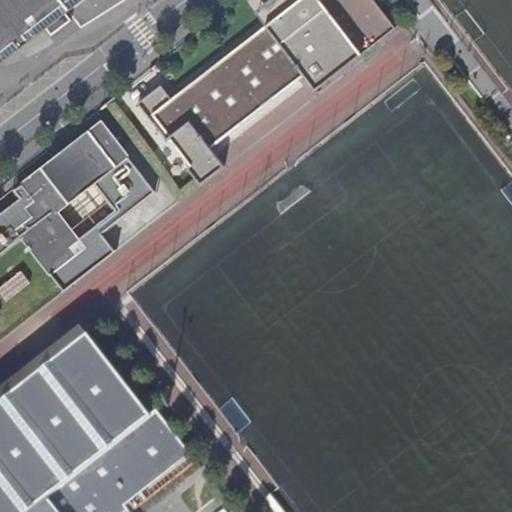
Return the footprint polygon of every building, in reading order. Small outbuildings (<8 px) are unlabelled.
[(0,0),(0,64),(2,63),(17,52),(46,30),(49,28),(54,35),(75,20),(81,28),(124,1),(125,0),(0,0)] [(225,169),(242,193),(401,86),(372,43),(392,30),(372,0),(262,0),(253,6),(267,27),(168,93),(161,84),(140,98),(200,186),(225,169)] [(17,52),(2,63),(3,65),(6,68),(12,64),(27,58),(44,49),(55,43),(52,37),(46,30),(17,52)] [(0,252),(21,236),(63,291),(116,250),(102,232),(156,191),(103,121),(13,190),(19,198),(0,212),(0,252)] [(0,212),(19,198),(13,190),(0,199),(0,212)] [(26,272),(3,290),(14,304),(37,285),(26,272)] [(0,407),(0,511),(137,511),(169,487),(196,465),(156,414),(149,419),(88,340),(16,395),(0,407)]
